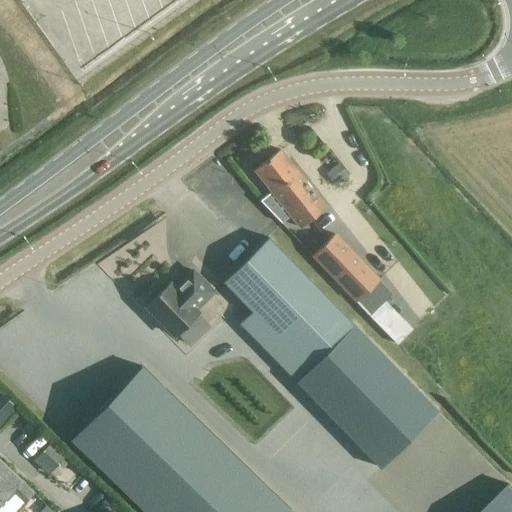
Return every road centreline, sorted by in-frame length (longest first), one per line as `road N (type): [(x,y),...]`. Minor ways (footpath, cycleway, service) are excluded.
road 1 (unclassified): [(0,282),(254,106),(329,85),(463,82),(511,63)]
road 2 (secondary): [(0,236),(350,0)]
road 3 (secondary): [(283,0),(0,207)]
